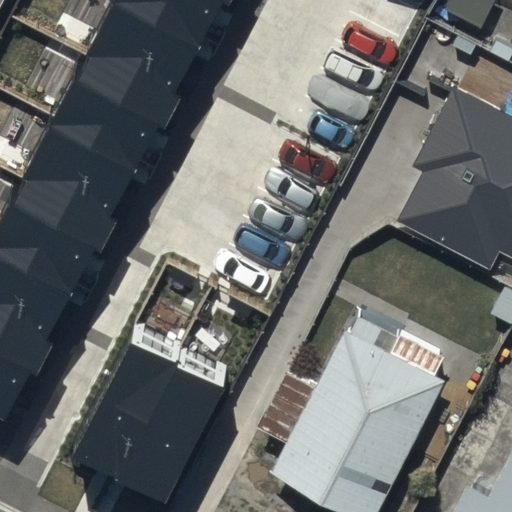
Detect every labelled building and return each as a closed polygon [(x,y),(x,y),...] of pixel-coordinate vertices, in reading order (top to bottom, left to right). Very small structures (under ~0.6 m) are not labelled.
[(218,0),(116,0),(87,56),(56,116),(25,177),(0,225),(0,418),(2,419),(218,0)] [(511,237),(511,99),(452,68),(409,149),(420,155),(395,203),(486,251),(497,230),(511,237)] [(371,504),(442,360),(389,334),(397,319),(357,299),(349,314),(343,310),(315,367),(286,353),(259,408),(286,421),(269,454),(371,504)] [(219,386),(132,343),(74,460),(160,502),(219,386)] [(465,511),(511,511),(511,428),(488,476),(466,465),(447,503),(465,511)]
